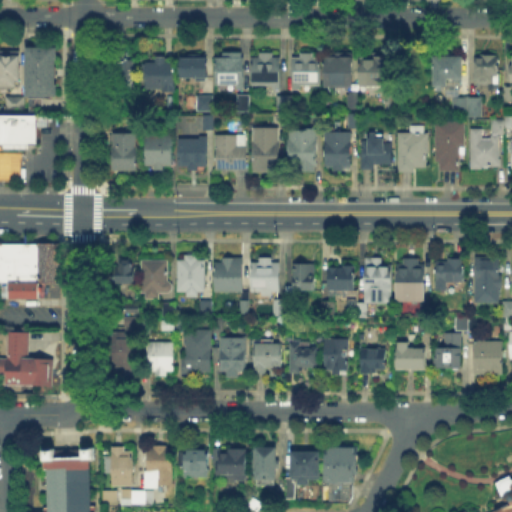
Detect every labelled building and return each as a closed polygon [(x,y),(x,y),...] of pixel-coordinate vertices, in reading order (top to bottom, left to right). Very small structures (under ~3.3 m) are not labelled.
[(57,49),(57,98),(45,98),(45,111),(29,111),(29,49),(57,49)] [(241,86),(214,86),(214,53),(241,52),(241,86)] [(0,53),(19,53),(19,87),(0,87),(0,53)] [(278,54),(278,83),(250,84),(250,54),(278,54)] [(290,55),(317,54),(318,85),(291,86),(290,55)] [(431,54),(460,55),(460,84),(431,84),(431,54)] [(473,54),(496,54),(496,82),(474,82),(473,54)] [(351,84),(322,84),(323,55),(351,55),(351,84)] [(205,56),(205,75),(178,75),(178,56),(205,56)] [(359,56),(395,57),(394,84),(358,84),(359,56)] [(133,57),(132,85),(116,85),(116,57),(133,57)] [(173,60),(173,89),(143,89),(143,60),(173,60)] [(501,83),(510,82),(511,99),(502,99),(501,83)] [(358,108),(345,108),(345,90),(358,90),(358,108)] [(247,92),(247,109),(235,109),(236,92),(247,92)] [(383,92),(394,92),(394,107),(383,107),(383,92)] [(195,93),(212,93),(212,109),(195,109),(195,93)] [(274,93),(291,93),(292,109),(274,109),(274,93)] [(465,94),(481,94),(481,114),(465,114),(465,94)] [(450,96),(463,95),(464,110),(450,110),(450,96)] [(7,113),(7,98),(25,98),(24,113),(7,113)] [(347,126),(346,112),(357,112),(357,125),(347,126)] [(212,113),(213,128),(201,128),(201,114),(212,113)] [(33,144),(33,151),(1,151),(1,144),(0,144),(0,117),(39,117),(39,144),(33,144)] [(433,118),(462,118),(463,143),(458,143),(458,169),(438,169),(438,159),(433,159),(433,118)] [(397,130),(408,130),(408,123),(423,123),(423,130),(427,130),(428,168),(398,169),(397,130)] [(252,125),(278,126),(277,170),(251,170),(252,125)] [(468,127),(479,127),(479,137),(488,137),(488,126),(499,126),(499,166),(468,166),(468,127)] [(286,128),(315,129),(315,168),(286,168),(286,128)] [(323,130),(351,130),(351,163),(323,164),(323,130)] [(112,131),(135,131),(136,167),(112,168),(112,131)] [(213,131),(244,131),(245,166),(214,166),(213,131)] [(144,132),(170,132),(170,163),(144,162),(144,132)] [(360,134),(391,134),(391,167),(360,166),(360,134)] [(177,135),(205,135),(205,164),(176,164),(177,135)] [(0,241),(36,241),(36,281),(7,281),(0,281),(0,241)] [(36,281),(36,241),(59,241),(59,281),(38,281),(36,281)] [(218,292),(218,258),(244,259),(244,292),(218,292)] [(419,259),(419,267),(426,267),(425,302),(401,302),(401,266),(406,266),(406,259),(419,259)] [(502,260),(502,304),(477,304),(477,259),(502,260)] [(134,260),(134,283),(118,283),(118,260),(134,260)] [(179,292),(179,260),(207,260),(207,292),(179,292)] [(168,280),(168,281),(173,281),(173,293),(160,293),(160,299),(143,299),(143,261),(168,261),(168,280)] [(367,262),(393,262),(393,303),(367,303),(367,262)] [(465,262),(465,283),(451,283),(451,292),(438,292),(439,262),(465,262)] [(253,293),(253,263),(281,263),(281,293),(253,293)] [(296,314),(288,314),(288,291),(295,291),(295,265),(316,265),(316,291),(296,291),(296,314)] [(355,268),(355,291),(332,291),(332,268),(355,268)] [(36,281),(38,281),(38,296),(7,296),(7,281),(36,281)] [(501,317),(511,316),(511,299),(501,300),(501,317)] [(128,329),(128,303),(140,303),(140,329),(128,329)] [(165,315),(165,303),(177,303),(177,315),(165,315)] [(215,303),(215,315),(203,315),(203,303),(215,303)] [(276,315),(276,303),(285,303),(285,315),(276,315)] [(453,329),(466,329),(466,315),(453,316),(453,329)] [(213,330),(213,316),(222,316),(222,330),(213,330)] [(419,330),(419,317),(430,317),(430,330),(419,330)] [(466,330),(466,319),(481,319),(481,330),(466,330)] [(28,330),(28,355),(51,356),(51,384),(5,383),(5,374),(0,374),(0,355),(5,355),(6,330),(28,330)] [(187,372),(187,332),(210,332),(210,372),(187,372)] [(116,375),(116,334),(137,334),(137,375),(116,375)] [(437,349),(446,349),(446,337),(461,337),(461,369),(437,369),(437,349)] [(223,339),(246,339),(246,378),(233,378),(233,373),(222,373),(223,339)] [(151,377),(151,340),(174,340),(174,377),(151,377)] [(326,373),(326,340),(348,340),(348,373),(326,373)] [(503,342),(503,377),(475,377),(475,342),(503,342)] [(283,344),(283,370),(262,370),(262,372),(256,372),(257,344),(283,344)] [(290,372),(290,344),(315,345),(315,372),(290,372)] [(397,348),(424,348),(424,370),(397,370),(397,348)] [(363,350),(386,350),(386,375),(363,375),(363,350)] [(149,487),(149,449),(173,449),(173,487),(149,487)] [(257,451),(277,451),(277,485),(257,485),(257,451)] [(329,481),(329,451),(358,451),(357,481),(329,481)] [(113,486),(114,452),(135,452),(135,486),(113,486)] [(220,452),(248,452),(248,483),(220,482),(220,452)] [(208,453),(208,478),(187,478),(187,453),(208,453)] [(91,454),(91,511),(50,511),(50,454),(91,454)] [(288,480),(291,480),(291,454),(319,454),(319,479),(312,479),(312,487),(300,487),(300,501),(288,501),(288,480)] [(511,511),(499,511),(506,506),(508,489),(511,487),(511,511)] [(129,505),(129,492),(155,492),(155,505),(129,505)] [(105,505),(105,493),(119,493),(119,505),(105,505)]
